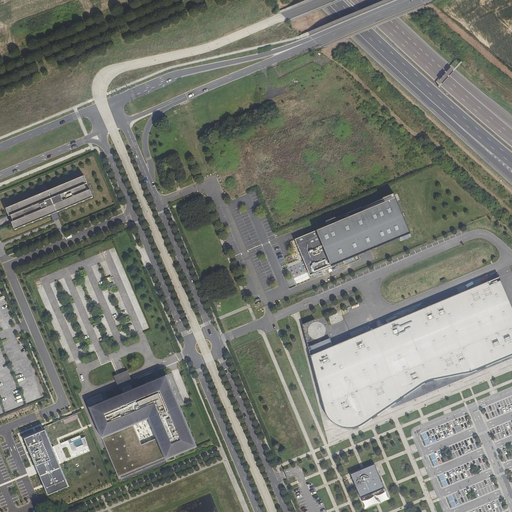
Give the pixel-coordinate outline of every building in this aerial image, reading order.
[(93,197),(90,190),(88,190),(86,184),(87,184),(84,176),(48,191),(42,193),(6,208),(9,216),(11,215),(13,222),(12,222),(15,230),(51,215),(54,214),(57,213),(93,197)] [(48,191),(45,185),(39,187),(42,193),(48,191)] [(299,237),(295,239),(310,275),(364,253),(411,233),(394,193),(383,198),(385,202),(363,211),(361,207),(347,213),(349,217),(299,237)] [(60,219),(57,213),(54,214),(51,215),(53,221),(60,219)] [(308,347),(329,396),(347,426),(348,427),(350,428),(352,429),(356,429),(358,428),(391,406),(425,384),(428,382),(434,381),(471,373),(511,356),(511,305),(500,276),(415,312),(333,346),(330,338),(308,347)] [(328,315),(330,324),(343,321),(341,312),(328,315)] [(310,322),(300,324),(305,340),(314,337),(310,322)] [(425,384),(391,406),(392,409),(511,358),(511,356),(471,373),(434,381),(428,382),(425,384)] [(119,390),(133,384),(128,370),(114,376),(119,390)] [(166,460),(197,447),(167,375),(89,407),(102,439),(104,438),(120,477),(165,458),(166,460)] [(46,430),(25,439),(49,495),(69,486),(46,430)] [(104,438),(102,439),(118,477),(120,477),(104,438)] [(375,465),(351,475),(361,498),(385,488),(375,465)] [(364,509),(387,500),(383,490),(360,499),(364,509)]
